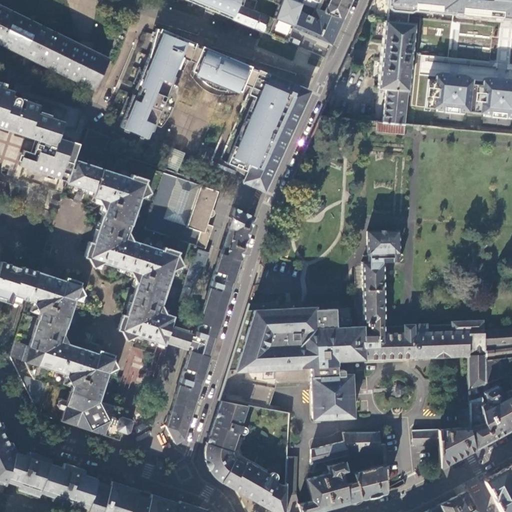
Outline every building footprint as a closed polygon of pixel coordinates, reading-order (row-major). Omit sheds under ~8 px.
[(238,5),(240,6),(242,0),(187,0),(206,8),(208,4),(216,7),(215,11),(229,17),(232,19),(234,14),(238,5)] [(284,41),(290,27),(298,7),(300,0),(251,0),(256,2),(253,11),(268,17),(263,31),(284,41)] [(350,1),(350,0),(327,0),(323,11),(342,18),(350,1)] [(511,0),(374,0),(366,19),(385,21),(407,23),(408,12),(409,12),(413,11),(427,12),(427,8),(454,11),(454,13),(461,13),(461,12),(501,16),(501,18),(511,18),(511,82),(506,82),(506,84),(496,83),(497,81),(489,80),(489,82),(483,81),(483,85),(472,84),(472,80),(466,80),(466,78),(459,77),(459,79),(449,78),(449,76),(442,75),(442,77),(436,77),(435,81),(428,80),(425,108),(437,109),(438,105),(465,108),(464,112),(484,114),(485,110),(511,113),(511,117),(511,116),(511,0)] [(0,42),(93,88),(108,59),(85,47),(0,5),(0,42)] [(253,11),(240,6),(238,5),(234,14),(232,19),(263,31),(268,17),(253,11)] [(298,7),(290,27),(302,32),(331,44),(336,31),(342,18),(323,11),(315,8),(313,12),(316,13),(314,17),(306,14),(307,11),(298,7)] [(386,88),(407,91),(414,24),(407,23),(385,21),(378,88),(386,88)] [(148,129),(150,130),(153,123),(171,82),(174,75),(171,74),(174,67),(177,67),(180,60),(187,63),(188,60),(194,46),(195,43),(182,37),(181,38),(174,35),(175,34),(161,28),(158,35),(144,31),(112,106),(121,110),(117,120),(124,122),(123,126),(133,131),(136,125),(148,129)] [(201,49),(194,46),(188,60),(195,63),(201,49)] [(238,88),(241,89),(244,84),(250,70),(250,69),(249,65),(230,57),(226,58),(224,57),(224,56),(223,56),(221,57),(215,54),(214,57),(207,54),(210,49),(202,46),(201,49),(195,63),(193,68),(196,69),(195,72),(199,74),(205,76),(204,80),(203,81),(211,86),(212,83),(218,85),(216,89),(225,90),(226,89),(227,85),(234,88),(237,90),(238,88)] [(230,57),(210,49),(207,54),(214,57),(215,54),(221,57),(223,56),(224,56),(224,57),(226,58),(230,57)] [(270,168),(274,169),(308,95),(293,88),(291,89),(290,90),(283,87),(284,83),(283,81),(280,80),(278,81),(277,77),(260,70),(257,72),(250,87),(248,93),(254,97),(244,121),(239,135),(238,135),(226,163),(220,159),(218,163),(211,161),(211,163),(235,173),(237,170),(238,168),(243,170),(242,173),(247,177),(250,174),(261,181),(270,168)] [(257,72),(250,70),(244,84),(250,87),(257,72)] [(293,88),(308,95),(309,90),(277,77),(278,81),(280,80),(283,81),(284,83),(283,87),(290,90),(291,89),(293,88)] [(77,126),(82,110),(28,92),(24,103),(20,102),(20,99),(18,97),(15,97),(13,99),(11,99),(14,89),(0,85),(2,81),(0,80),(0,123),(1,124),(0,127),(7,130),(8,126),(11,127),(12,121),(17,123),(15,129),(17,130),(16,133),(23,135),(24,132),(39,137),(33,153),(28,151),(23,165),(46,173),(45,177),(51,179),(52,175),(60,178),(71,144),(78,146),(84,128),(77,126)] [(171,82),(153,123),(159,126),(163,119),(168,112),(174,99),(176,83),(171,82)] [(404,124),(407,91),(386,88),(383,122),(404,124)] [(403,133),(404,124),(383,122),(377,122),(376,130),(403,133)] [(136,125),(133,131),(145,136),(148,129),(136,125)] [(135,336),(164,344),(164,342),(170,327),(179,300),(188,303),(188,301),(190,302),(199,278),(201,279),(209,253),(195,249),(196,246),(206,249),(207,248),(198,244),(202,232),(187,227),(202,186),(160,173),(141,165),(82,146),(81,148),(70,170),(66,183),(94,192),(92,197),(97,198),(103,211),(92,242),(89,241),(84,256),(88,258),(93,266),(101,263),(131,273),(136,284),(126,316),(131,319),(129,324),(135,336)] [(237,170),(235,173),(242,176),(241,180),(264,191),(274,169),(270,168),(261,181),(250,174),(247,177),(242,173),(243,170),(238,168),(237,170)] [(219,254),(240,261),(245,243),(254,216),(234,206),(231,216),(228,218),(230,220),(226,229),(227,230),(219,254)] [(218,399),(221,400),(248,405),(267,409),(275,379),(310,378),(311,416),(351,415),(350,373),(343,373),(343,369),(337,369),(337,366),(339,366),(339,359),(468,355),(467,332),(483,331),(482,321),(451,322),(451,324),(396,325),(384,326),(382,262),(381,262),(381,257),(393,257),(393,252),(398,252),(397,231),(367,232),(367,253),(368,253),(369,262),(362,262),(363,323),(367,322),(367,326),(362,326),(362,325),(351,325),(351,307),(315,308),(315,306),(302,306),(246,307),(218,399)] [(208,289),(194,334),(206,338),(209,337),(214,338),(216,339),(221,324),(238,267),(240,261),(219,254),(209,286),(214,288),(214,291),(208,289)] [(27,301),(37,271),(22,266),(21,268),(0,261),(0,296),(11,300),(12,297),(27,301)] [(46,274),(37,271),(27,301),(8,356),(11,362),(13,367),(20,379),(37,412),(64,421),(91,430),(118,439),(121,432),(128,433),(128,431),(129,431),(132,424),(126,415),(127,410),(113,406),(98,400),(107,372),(109,364),(106,363),(107,357),(72,345),(68,344),(66,339),(65,333),(70,316),(75,300),(84,295),(80,286),(81,282),(72,279),(65,276),(63,280),(46,274)] [(170,327),(164,342),(189,350),(209,356),(214,338),(209,337),(206,338),(194,334),(187,332),(170,327)] [(511,386),(511,356),(486,360),(486,344),(511,343),(511,330),(483,331),(467,332),(468,355),(469,390),(475,387),(497,379),(500,383),(507,379),(511,386)] [(130,362),(142,362),(142,348),(130,348),(130,362)] [(173,402),(193,408),(204,375),(210,356),(209,356),(189,350),(179,383),(184,385),(183,387),(178,386),(173,402)] [(504,432),(511,427),(511,388),(501,394),(497,385),(482,392),(487,401),(482,403),(475,387),(469,390),(469,403),(470,432),(475,448),(504,432)] [(274,511),(284,511),(285,483),(280,483),(274,480),(276,476),(275,472),(274,471),(269,472),(267,476),(233,458),(231,450),(237,434),(242,435),(244,434),(246,431),(244,428),(240,427),(248,405),(221,400),(203,451),(203,456),(204,461),(206,466),(208,470),(210,472),(216,480),(274,511)] [(183,429),(186,430),(188,424),(193,408),(173,402),(172,401),(172,404),(173,404),(171,412),(170,412),(169,414),(169,415),(169,416),(165,428),(170,429),(175,440),(181,438),(183,429)] [(457,457),(475,448),(470,432),(469,403),(460,403),(460,408),(459,408),(460,428),(412,430),(413,445),(438,444),(439,466),(457,457)] [(6,482),(15,452),(12,451),(0,427),(0,422),(0,423),(0,422),(0,486),(2,481),(6,482)] [(347,451),(384,449),(384,444),(380,444),(379,432),(343,433),(344,439),(347,451)] [(87,507),(97,474),(29,451),(27,456),(15,452),(6,482),(19,485),(18,487),(39,494),(40,492),(53,496),(52,498),(73,505),(74,503),(87,507)] [(284,511),(299,511),(297,502),(295,493),(297,457),(286,457),(285,483),(284,511)] [(355,480),(353,471),(351,472),(351,467),(351,463),(343,464),(342,461),(326,465),(328,473),(306,478),(311,500),(313,510),(331,506),(347,502),(342,483),(355,480)] [(370,496),(385,492),(384,464),(353,471),(355,480),(342,483),(347,502),(353,501),(370,496)] [(511,464),(507,468),(483,480),(500,511),(504,511),(511,508),(511,464)] [(111,478),(97,474),(87,507),(85,511),(207,511),(207,510),(186,503),(178,500),(177,503),(110,481),(111,478)] [(425,511),(475,511),(464,492),(440,504),(425,511)] [(299,511),(304,511),(313,510),(311,500),(297,502),(299,511)]
